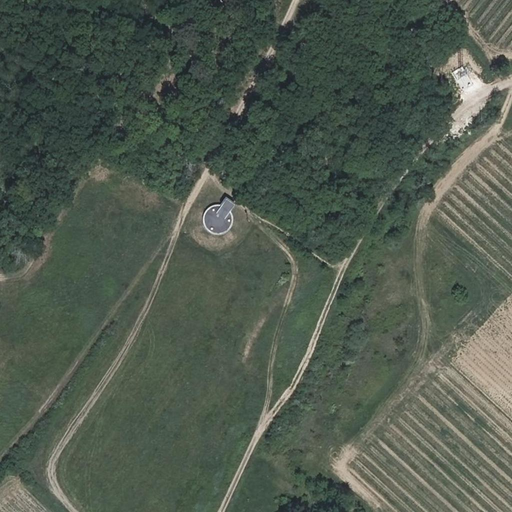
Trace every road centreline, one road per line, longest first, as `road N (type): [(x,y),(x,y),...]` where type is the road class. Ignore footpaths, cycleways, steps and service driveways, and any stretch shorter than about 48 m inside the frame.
road 1 (track): [(341,268),(206,177),(299,0)]
road 2 (track): [(183,209),(184,223),(122,331),(34,459),(75,511)]
road 3 (track): [(206,177),(116,313),(0,457)]
road 4 (unclassified): [(511,78),(464,107),(430,141),(341,268)]
road 5 (track): [(341,268),(295,378),(253,439)]
